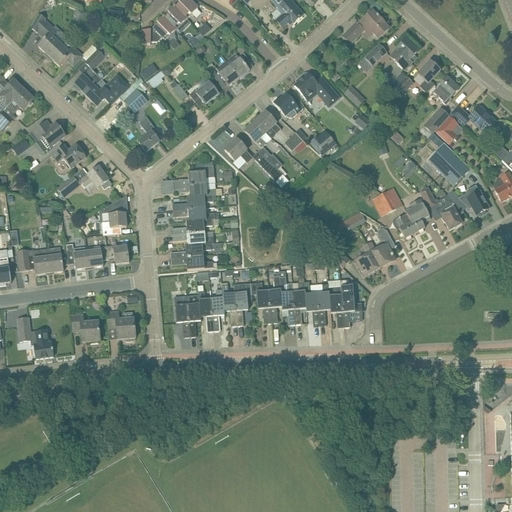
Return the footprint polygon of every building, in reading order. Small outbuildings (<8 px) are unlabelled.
[(198,10),(188,0),(179,0),(180,2),(174,8),(187,20),(198,10)] [(279,9),(271,15),(282,28),(287,24),(291,21),(294,24),(303,16),(289,0),(272,0),(272,1),(279,9)] [(13,1),(1,13),(10,20),(9,21),(13,24),(17,28),(28,16),(13,1)] [(176,31),(187,20),(174,8),(173,9),(172,9),(168,11),(169,12),(163,18),(176,31)] [(110,9),(108,16),(121,19),(123,11),(110,9)] [(379,38),(382,36),(389,29),(385,25),(378,18),(379,17),(377,16),(372,12),(358,25),(356,23),(342,38),(351,46),(368,28),(379,38)] [(30,30),(38,34),(45,22),(46,20),(38,15),(30,30)] [(215,15),(205,25),(211,31),(224,21),(215,15)] [(176,31),(163,18),(152,29),(154,31),(152,32),(150,33),(150,31),(141,31),(141,46),(151,46),(151,43),(158,43),(162,39),(165,42),(176,31)] [(38,48),(49,58),(60,46),(53,39),(58,35),(45,22),(38,34),(45,40),(38,48)] [(205,25),(198,32),(203,38),(211,31),(205,25)] [(60,46),(49,58),(60,68),(67,61),(74,68),(83,58),(72,48),(75,45),(68,38),(60,46)] [(406,40),(399,48),(396,51),(397,51),(390,58),(405,71),(416,58),(415,59),(413,58),(418,52),(406,40)] [(379,45),(364,59),(372,67),(382,58),(388,54),(379,45)] [(105,56),(99,50),(86,63),(92,69),(105,56)] [(236,56),(227,63),(239,80),(249,72),(246,68),(251,64),(244,55),(238,59),(236,56)] [(239,80),(227,63),(217,70),(215,67),(214,68),(212,65),(207,69),(220,87),(225,83),(229,88),(239,80)] [(430,63),(423,70),(418,75),(425,81),(420,87),(427,94),(434,85),(431,82),(440,72),(430,63)] [(94,88),(89,83),(96,75),(91,70),(83,77),(75,85),(86,97),(94,88)] [(145,84),(152,91),(164,82),(162,79),(166,76),(161,71),(145,84)] [(339,100),(328,86),(322,91),(308,75),(294,87),(306,101),(315,93),(329,108),(339,100)] [(5,81),(0,77),(0,76),(0,94),(1,95),(0,96),(0,101),(1,102),(0,102),(0,115),(13,102),(14,102),(24,91),(14,82),(9,86),(5,82),(5,81)] [(94,88),(86,97),(97,108),(105,100),(112,107),(120,98),(123,96),(122,96),(129,89),(117,76),(107,86),(102,81),(94,88)] [(406,78),(396,88),(403,95),(413,84),(406,78)] [(437,87),(432,93),(447,106),(451,101),(450,100),(459,90),(446,78),(438,88),(437,87)] [(123,96),(120,98),(125,103),(136,92),(142,97),(145,94),(144,93),(138,87),(142,83),(143,83),(140,79),(131,88),(129,89),(122,96),(123,96)] [(205,106),(218,96),(209,84),(198,92),(196,90),(189,96),(197,106),(202,102),(205,106)] [(178,86),(173,90),(183,102),(188,98),(178,86)] [(351,88),(344,95),(358,109),(365,102),(351,88)] [(13,102),(0,115),(0,131),(2,133),(16,119),(13,116),(20,108),(23,111),(28,105),(30,106),(33,103),(32,101),(33,100),(24,91),(14,102),(13,102)] [(136,92),(125,103),(135,114),(147,103),(142,97),(136,92)] [(285,95),(277,102),(278,103),(275,105),(275,104),(274,105),(280,112),(286,118),(286,117),(288,118),(292,119),(303,110),(298,103),(295,106),(285,95)] [(458,107),(452,114),(465,126),(470,121),(484,135),(486,133),(492,127),(492,128),(493,126),(495,123),(479,108),(470,118),(458,107)] [(441,109),(423,127),(433,137),(435,134),(450,118),(441,109)] [(400,118),(405,122),(411,115),(406,111),(400,118)] [(265,113),(255,123),(267,135),(271,130),(276,136),(281,131),(265,113)] [(364,131),(371,123),(361,115),(355,124),(364,131)] [(450,118),(435,134),(449,146),(457,138),(456,137),(462,131),(458,126),(450,118)] [(139,124),(148,136),(138,143),(146,153),(159,143),(152,133),(155,131),(146,119),(139,124)] [(55,124),(54,125),(51,128),(46,122),(33,133),(39,142),(43,139),(51,149),(65,137),(55,124)] [(255,123),(245,133),(261,150),(266,145),(261,140),(267,135),(255,123)] [(310,144),(308,146),(307,147),(308,147),(321,158),(336,145),(325,132),(319,137),(318,137),(310,144)] [(295,134),(284,144),(292,153),(294,150),(303,142),(295,134)] [(30,149),(24,140),(11,149),(18,158),(30,149)] [(253,160),(243,148),(236,141),(225,151),(235,163),(241,158),(248,165),(253,160)] [(439,149),(428,161),(453,187),(470,170),(444,145),(439,149)] [(76,146),(75,146),(68,152),(64,146),(51,156),(58,165),(63,161),(71,170),(86,159),(76,146)] [(511,148),(509,152),(510,152),(502,161),(511,171),(511,148)] [(266,162),(273,170),(274,168),(278,171),(283,167),(272,156),(266,162)] [(268,175),(273,170),(266,162),(260,167),(268,175)] [(174,188),(207,185),(215,185),(214,179),(213,167),(204,168),(204,173),(188,174),(188,180),(173,182),(174,188)] [(112,186),(98,168),(80,182),(85,189),(93,183),(98,190),(102,187),(105,191),(112,186)] [(273,170),(268,175),(275,183),(283,176),(278,171),(274,168),(273,170)] [(225,184),(233,183),(232,172),(224,173),(225,184)] [(511,196),(511,178),(509,174),(500,179),(501,180),(494,184),(493,187),(495,191),(495,192),(501,203),(511,196)] [(78,184),(73,178),(57,190),(62,197),(78,184)] [(207,185),(174,188),(174,194),(189,193),(190,199),(213,197),(216,197),(215,185),(207,185)] [(429,211),(437,206),(428,188),(419,193),(429,211)] [(393,189),(378,198),(388,215),(403,206),(393,189)] [(489,210),(477,189),(471,193),(470,193),(458,199),(469,210),(472,209),(476,217),(478,216),(479,218),(485,215),(484,213),(489,210)] [(172,206),(173,212),(206,209),(205,204),(213,203),(213,197),(190,199),(187,199),(187,204),(172,206)] [(120,211),(120,201),(109,207),(110,212),(120,211)] [(406,213),(407,215),(412,223),(413,223),(418,233),(425,229),(422,224),(431,220),(423,205),(420,201),(410,206),(412,210),(406,213)] [(463,213),(452,201),(444,205),(445,206),(437,210),(444,224),(445,223),(449,232),(462,225),(461,224),(462,223),(459,219),(458,218),(463,213)] [(189,217),(189,223),(212,221),(219,221),(219,215),(206,216),(206,209),(173,212),(173,219),(189,217)] [(360,213),(352,218),(356,226),(365,221),(360,213)] [(125,215),(115,215),(110,216),(111,223),(103,224),(104,237),(121,235),(121,229),(126,229),(125,215)] [(404,240),(418,233),(413,223),(412,223),(407,215),(392,223),(397,232),(400,231),(404,240)] [(356,226),(352,218),(343,223),(348,231),(356,226)] [(238,219),(237,219),(230,220),(231,230),(238,229),(238,219)] [(204,234),(205,234),(205,228),(213,227),(212,221),(189,223),(186,223),(187,229),(171,230),(172,236),(204,234)] [(62,233),(63,225),(63,223),(52,222),(52,226),(55,226),(55,230),(58,230),(58,233),(62,233)] [(188,242),(188,247),(214,245),(214,239),(205,240),(204,234),(172,236),(172,243),(188,242)] [(389,236),(383,239),(387,245),(392,242),(389,236)] [(65,241),(67,253),(69,266),(75,265),(75,271),(90,269),(87,249),(86,249),(85,248),(73,250),(72,240),(65,241)] [(327,253),(330,250),(323,242),(320,246),(327,253)] [(371,244),(367,246),(379,270),(395,261),(387,245),(375,251),(371,244)] [(170,254),(171,260),(204,258),(204,252),(212,251),(211,245),(188,247),(185,247),(186,253),(170,254)] [(364,278),(379,270),(367,246),(362,249),(366,256),(355,262),(364,278)] [(87,249),(90,269),(103,267),(102,262),(109,261),(107,248),(100,249),(100,252),(94,253),(94,248),(87,249)] [(113,248),(107,248),(109,261),(114,260),(115,266),(129,264),(127,248),(114,250),(113,248)] [(46,250),(48,259),(50,274),(64,272),(63,267),(69,266),(67,253),(60,254),(60,249),(46,250)] [(337,250),(330,257),(343,269),(350,262),(337,250)] [(36,276),(50,274),(48,259),(34,261),(33,252),(28,252),(28,251),(18,253),(20,272),(35,271),(36,276)] [(205,264),(204,258),(171,260),(172,267),(187,266),(187,271),(218,269),(217,264),(213,264),(213,263),(205,264)] [(0,287),(6,287),(6,285),(11,284),(8,262),(0,262),(0,287)] [(303,265),(296,266),(297,277),(298,277),(298,279),(303,279),(304,279),(304,276),(303,265)] [(268,292),(271,325),(278,324),(277,309),(282,309),(279,279),(279,278),(273,278),(274,284),(273,284),(274,292),(268,292)] [(295,326),(293,294),(292,286),(286,286),(286,279),(279,279),(282,309),(282,312),(288,312),(289,327),(295,326)] [(231,328),(237,328),(235,295),(229,295),(228,284),(222,285),(222,291),(224,313),(229,313),(231,328)] [(265,325),(271,325),(268,292),(263,293),(262,284),(251,285),(252,296),(257,296),(258,311),(263,310),(265,325)] [(304,285),(306,310),(306,313),(312,313),(313,328),(319,328),(317,296),(311,296),(310,287),(309,287),(309,284),(304,285)] [(251,285),(234,286),(235,295),(237,328),(244,327),(242,312),(248,311),(247,297),(252,296),(251,285)] [(298,294),(293,294),(295,326),(302,326),(301,310),(306,310),(304,285),(297,285),(298,294)] [(322,295),(317,296),(319,328),(326,327),(325,312),(330,311),(328,289),(328,286),(322,287),(322,295)] [(340,288),(344,329),(350,328),(349,313),(355,313),(353,287),(340,288)] [(340,288),(328,289),(330,311),(330,315),(336,314),(337,330),(344,329),(340,288)] [(224,313),(222,291),(216,291),(217,300),(211,301),(214,333),(220,333),(219,317),(224,317),(224,313)] [(198,293),(199,296),(201,319),(206,319),(207,334),(214,333),(211,301),(205,301),(204,292),(198,293)] [(199,296),(187,297),(191,339),(196,338),(195,323),(201,322),(201,319),(199,296)] [(183,339),(191,339),(187,297),(174,299),(176,325),(182,324),(183,339)] [(118,313),(106,314),(108,330),(117,329),(118,341),(124,341),(126,343),(133,342),(135,340),(136,340),(134,320),(117,321),(117,314),(118,314),(118,313)] [(82,344),(100,343),(98,323),(82,324),(81,317),(83,317),(83,316),(71,317),(72,333),(81,332),(82,344)] [(29,327),(18,329),(19,344),(31,342),(30,334),(29,327)] [(46,332),(30,334),(31,342),(31,347),(34,346),(36,360),(53,358),(52,352),(53,352),(53,350),(52,351),(51,344),(48,345),(47,338),(46,332)] [(484,424),(485,455),(496,454),(494,423),(484,424)]
